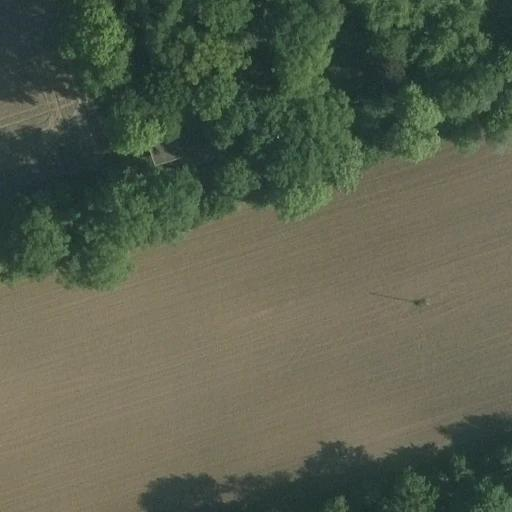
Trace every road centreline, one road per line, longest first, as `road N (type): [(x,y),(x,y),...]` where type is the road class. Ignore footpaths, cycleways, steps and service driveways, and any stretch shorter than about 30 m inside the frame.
road 1 (unclassified): [(287,149),(0,246)]
road 2 (track): [(511,73),(287,149)]
road 3 (track): [(511,470),(389,511)]
